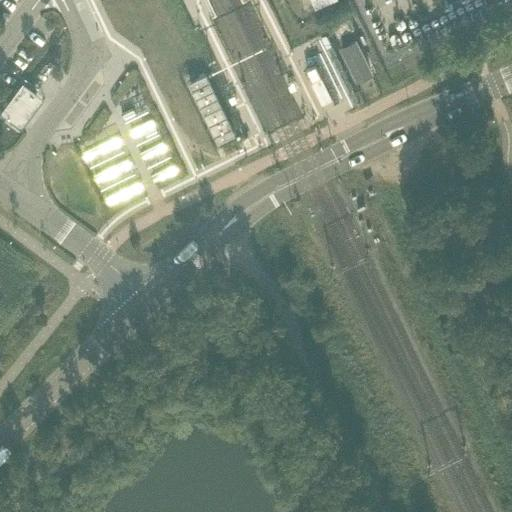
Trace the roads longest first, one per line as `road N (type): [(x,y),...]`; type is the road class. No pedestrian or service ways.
road 1 (tertiary): [(146,300),(263,196),(511,77)]
road 2 (track): [(385,511),(279,296),(231,219)]
road 3 (tertiary): [(0,446),(146,300)]
road 4 (unclassified): [(146,300),(90,247),(5,188)]
